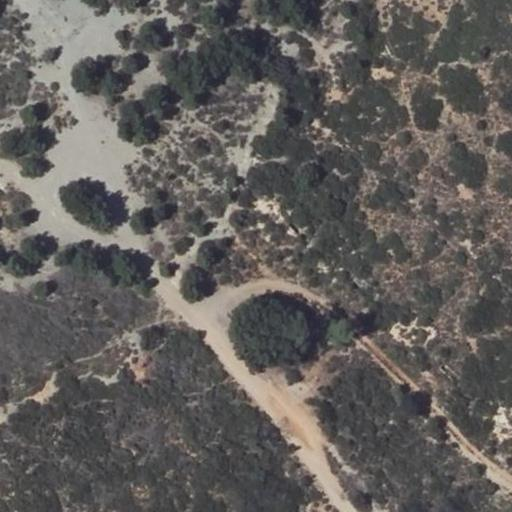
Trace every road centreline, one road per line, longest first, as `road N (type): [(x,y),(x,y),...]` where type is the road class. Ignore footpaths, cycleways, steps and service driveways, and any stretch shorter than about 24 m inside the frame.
road 1 (track): [(0,145),(208,323),(348,511)]
road 2 (track): [(511,489),(343,318),(303,296),(256,291),(208,323)]
